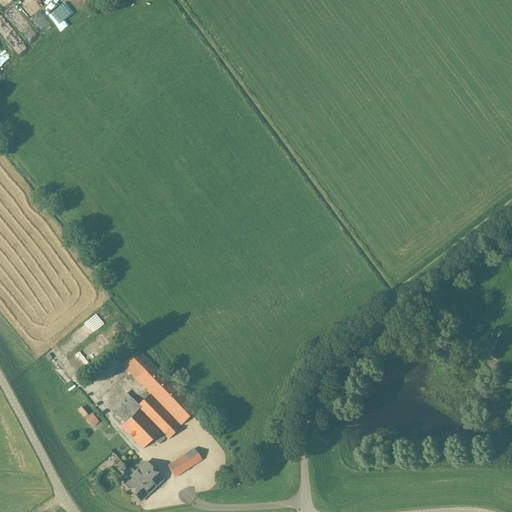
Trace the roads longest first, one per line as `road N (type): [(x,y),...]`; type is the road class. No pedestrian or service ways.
road 1 (unclassified): [(308,511),(302,434),(321,375),(511,218)]
road 2 (unclassified): [(70,511),(0,385)]
